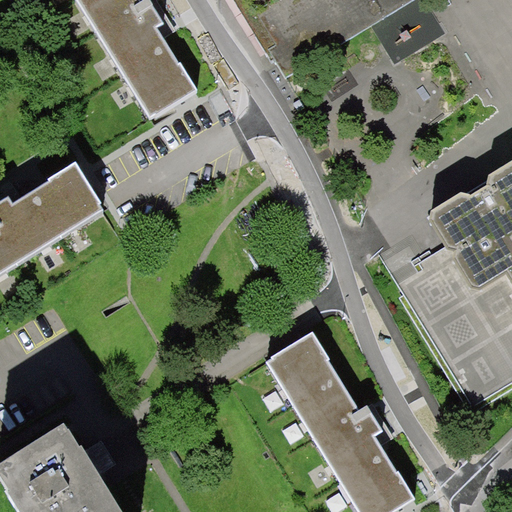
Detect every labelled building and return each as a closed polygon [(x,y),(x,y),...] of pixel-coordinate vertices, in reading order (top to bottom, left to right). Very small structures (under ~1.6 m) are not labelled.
[(141,0),(72,0),(150,123),(200,92),(141,0)] [(232,0),(282,83),(420,0),(232,0)] [(70,173),(0,217),(0,284),(100,220),(70,173)] [(511,175),(422,232),(466,303),(496,284),(511,309),(511,175)] [(314,334),(265,366),(353,511),(395,511),(418,497),(314,334)] [(115,511),(106,495),(67,431),(0,471),(0,497),(8,511),(115,511)]
